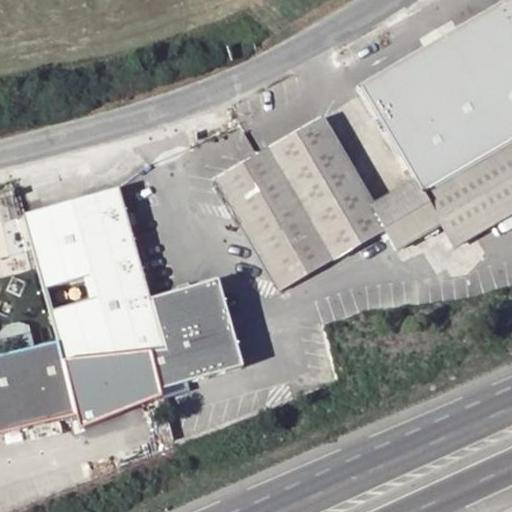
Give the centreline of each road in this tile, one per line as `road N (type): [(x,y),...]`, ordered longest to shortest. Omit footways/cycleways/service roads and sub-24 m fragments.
road 1 (secondary): [(0,158),(228,89),(401,0)]
road 2 (trunk): [(511,406),(272,511)]
road 3 (motorway): [(511,417),(309,511)]
